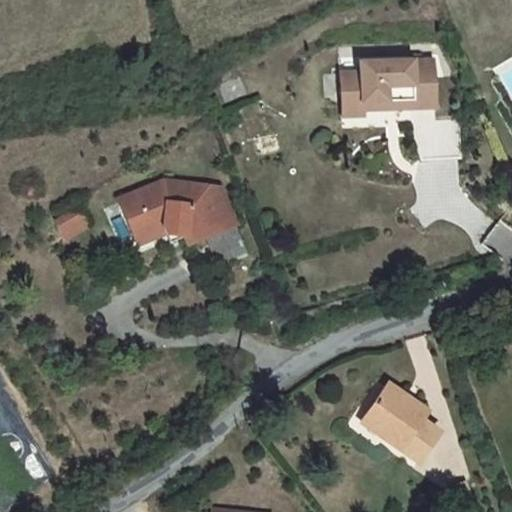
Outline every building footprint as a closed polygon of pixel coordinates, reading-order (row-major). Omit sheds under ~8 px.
[(333,89),(359,87),(360,95),(429,91),(425,43),(356,47),(356,57),(332,58),(333,89)] [(359,87),(333,89),(334,112),(361,110),(360,95),(359,87)] [(191,227),(218,212),(203,182),(144,191),(112,207),(127,237),(141,230),(156,225),(170,224),(176,235),(191,227)] [(65,242),(92,229),(81,207),(54,221),(65,242)] [(218,212),(191,227),(206,257),(233,244),(218,212)] [(425,467),(448,433),(428,419),(435,409),(391,379),(359,424),(425,467)]
